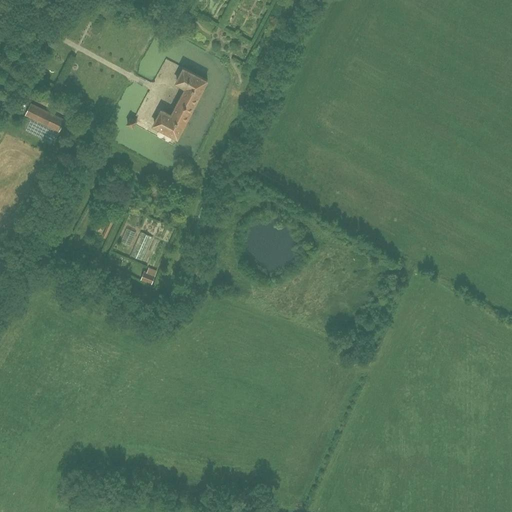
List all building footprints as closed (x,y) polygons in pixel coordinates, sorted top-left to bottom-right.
[(154,124),(178,137),(208,83),(184,70),(176,84),(186,89),(172,115),(162,109),(154,124)] [(25,116),(60,132),(66,119),(31,103),(25,116)] [(135,125),(137,121),(133,120),(131,118),(128,124),(134,127),(135,125)] [(116,217),(112,215),(102,238),(106,239),(116,217)] [(152,237),(141,232),(131,256),(142,261),(152,237)] [(157,271),(149,268),(147,273),(144,272),(141,280),(152,285),(157,271)]
